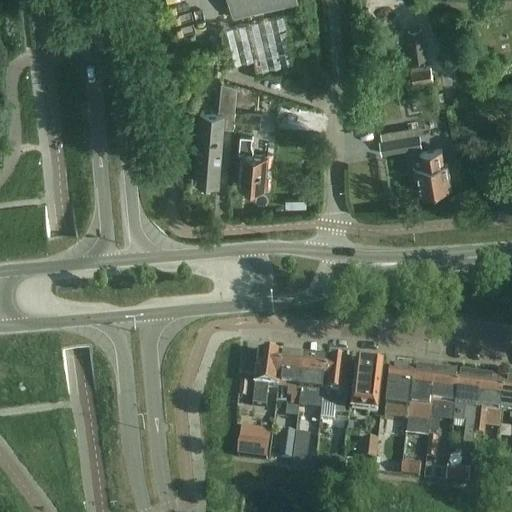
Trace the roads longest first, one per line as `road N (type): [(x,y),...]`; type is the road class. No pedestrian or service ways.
road 1 (tertiary): [(73,0),(87,45),(108,263)]
road 2 (tertiary): [(137,261),(123,90),(103,0)]
road 3 (residential): [(328,254),(331,0)]
road 4 (residential): [(511,340),(410,327),(390,334),(288,327)]
road 5 (unclassified): [(169,511),(148,316)]
road 6 (unclassified): [(117,319),(144,511)]
road 7 (secondary): [(314,297),(455,259)]
road 8 (secondary): [(455,259),(328,254)]
